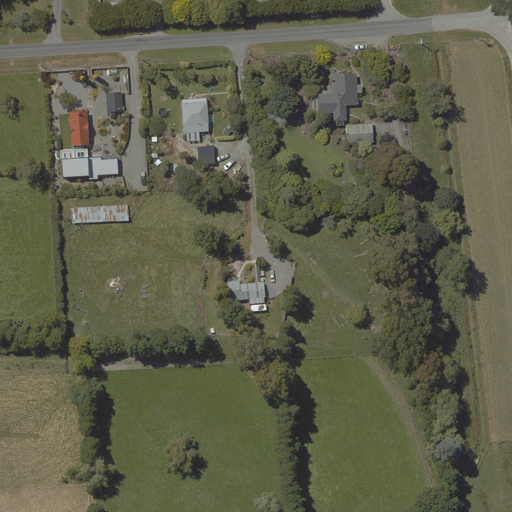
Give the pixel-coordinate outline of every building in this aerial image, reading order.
[(332,123),(346,122),(345,106),(356,105),(355,96),(361,96),(360,85),(355,85),(355,77),(330,78),(331,92),(320,93),(321,114),(332,113),(332,123)] [(122,94),(106,94),(106,114),(123,113),(122,94)] [(207,98),(181,100),(183,134),(209,132),(207,98)] [(88,114),(70,115),(72,152),(89,151),(88,114)] [(371,123),(345,125),(346,141),(372,139),(371,123)] [(87,159),(87,157),(57,158),(57,182),(87,182),(87,178),(87,159)] [(87,159),(87,178),(87,182),(98,182),(98,178),(119,177),(119,158),(87,159)] [(128,205),(71,208),(72,224),(128,221),(128,205)] [(226,284),(227,288),(229,304),(265,300),(274,299),(273,289),(264,290),(263,284),(260,263),(250,265),(253,285),(242,286),(241,282),(226,284)]
